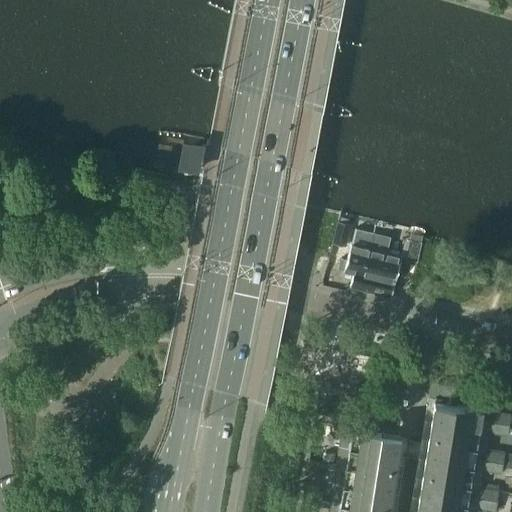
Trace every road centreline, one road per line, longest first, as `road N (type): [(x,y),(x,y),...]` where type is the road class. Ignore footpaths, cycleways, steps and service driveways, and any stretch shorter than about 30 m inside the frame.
road 1 (primary): [(269,0),(169,511)]
road 2 (primary): [(206,511),(303,0)]
road 3 (residential): [(432,321),(295,292),(165,277)]
road 4 (residential): [(404,511),(432,321)]
road 5 (residential): [(165,277),(126,263),(77,266),(0,288)]
road 6 (residential): [(0,318),(165,277)]
